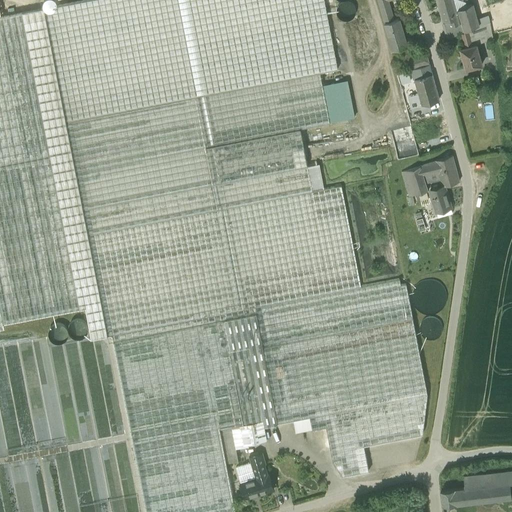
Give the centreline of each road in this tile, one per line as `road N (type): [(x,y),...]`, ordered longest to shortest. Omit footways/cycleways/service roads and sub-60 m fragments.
road 1 (unclassified): [(415,0),(464,161),(468,226),(431,467)]
road 2 (unclassified): [(291,511),(431,467)]
